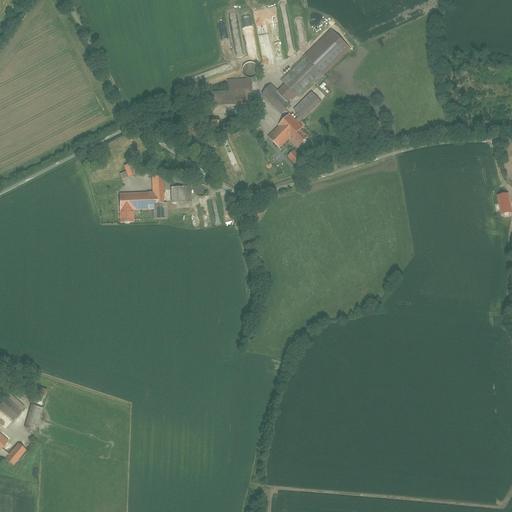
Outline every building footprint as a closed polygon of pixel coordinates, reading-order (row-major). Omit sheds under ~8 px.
[(296,16),(302,16),(301,0),(294,1),(294,10),(295,10),(296,16)] [(352,48),(331,28),(304,56),(323,76),(352,48)] [(299,99),(323,76),(304,56),(280,79),(285,85),(296,97),(299,99)] [(228,91),(209,92),(210,108),(254,105),(252,78),(227,80),(228,91)] [(271,85),(261,95),(281,115),(291,106),(289,104),(277,92),(271,85)] [(296,97),(285,85),(277,92),(289,104),(296,97)] [(322,102),(311,91),(293,111),(303,121),(322,102)] [(309,136),(290,116),(268,137),(281,150),(289,141),(296,148),(309,136)] [(301,157),(294,151),(288,157),(294,164),(301,157)] [(126,172),(119,174),(122,180),(135,175),(131,164),(124,166),(126,172)] [(153,192),(119,193),(120,222),(134,222),(133,212),(155,211),(155,204),(163,203),(162,178),(152,179),(153,192)] [(191,186),(170,187),(171,204),(192,202),(191,186)] [(511,211),(508,193),(497,195),(502,216),(511,213),(511,211)] [(155,204),(155,211),(155,220),(169,219),(168,203),(155,204)] [(38,395),(45,396),(47,390),(40,388),(38,395)] [(10,395),(0,406),(0,408),(14,420),(24,408),(10,395)] [(41,409),(31,406),(25,429),(36,431),(41,409)] [(0,434),(0,451),(8,442),(0,434)] [(18,445),(6,459),(14,466),(26,452),(18,445)]
